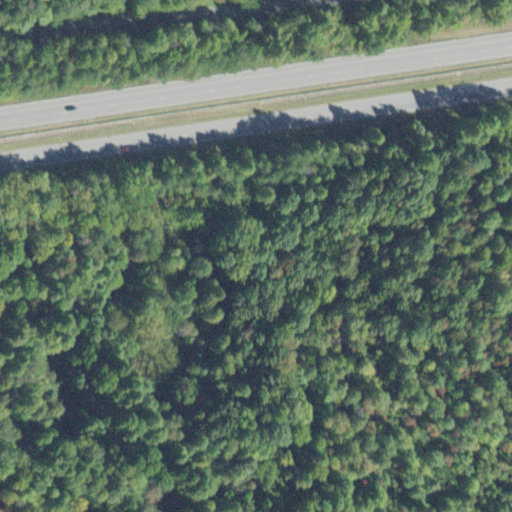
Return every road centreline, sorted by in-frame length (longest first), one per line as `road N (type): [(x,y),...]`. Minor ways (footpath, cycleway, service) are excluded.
road 1 (motorway): [(511,44),(0,121)]
road 2 (motorway): [(0,161),(511,86)]
road 3 (residential): [(0,34),(309,0)]
